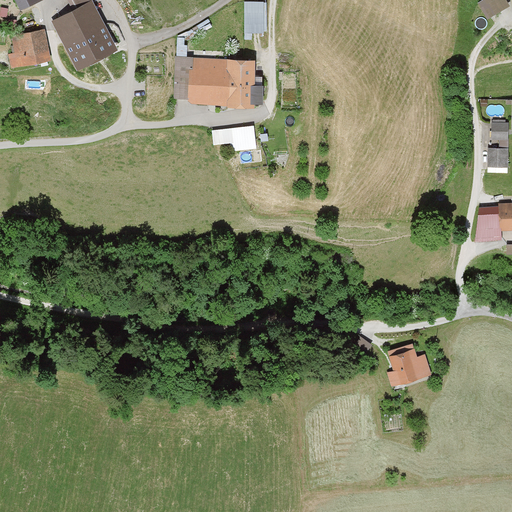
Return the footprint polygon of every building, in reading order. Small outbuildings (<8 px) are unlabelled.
[(66,0),(72,10),(50,22),(56,33),(60,31),(70,49),(64,52),(75,71),(116,48),(89,0),(66,0)] [(265,0),(243,2),(245,33),(267,32),(265,0)] [(506,0),(482,0),(492,16),(509,5),(506,0)] [(50,60),(43,28),(10,35),(14,52),(8,53),(11,68),(50,60)] [(174,100),(189,100),(189,58),(174,58),(174,100)] [(254,85),(255,58),(189,58),(189,100),(189,104),(227,105),(227,108),(262,108),(263,85),(254,85)] [(234,139),(235,146),(258,144),(255,120),(213,125),(215,141),(234,139)] [(507,173),(508,122),(491,122),(491,140),(498,140),(498,148),(487,148),(487,173),(507,173)] [(511,230),(511,203),(497,203),(497,206),(478,207),(475,243),(502,240),(501,231),(511,230)] [(414,348),(388,356),(392,371),(386,373),(390,387),(431,375),(425,354),(416,357),(414,348)]
